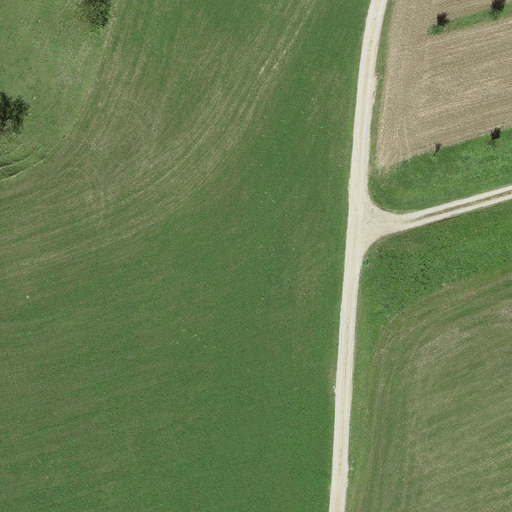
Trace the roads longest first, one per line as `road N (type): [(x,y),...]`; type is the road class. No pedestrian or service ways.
road 1 (track): [(332,511),(365,29),(374,0)]
road 2 (track): [(511,190),(355,228)]
